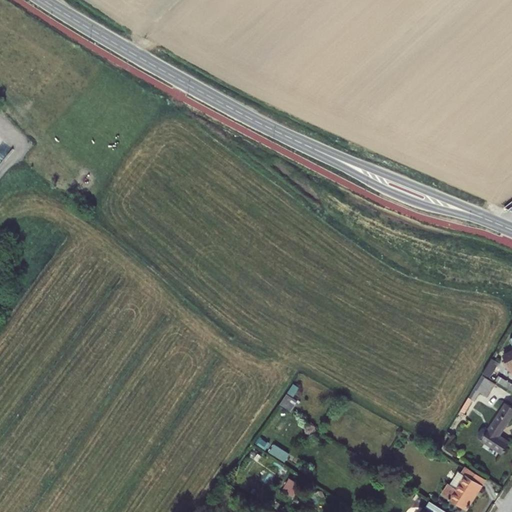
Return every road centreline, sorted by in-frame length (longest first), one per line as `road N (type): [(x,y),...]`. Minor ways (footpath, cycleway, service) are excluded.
road 1 (secondary): [(335,158),(43,0)]
road 2 (unknown): [(511,284),(404,262),(318,196)]
road 3 (secondary): [(335,158),(411,201),(501,225)]
road 4 (secondary): [(501,225),(335,158)]
